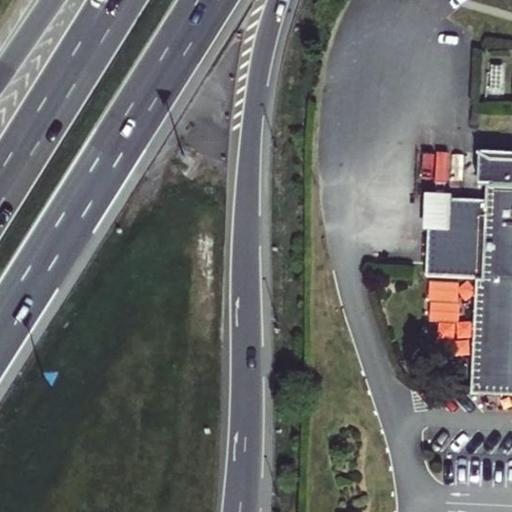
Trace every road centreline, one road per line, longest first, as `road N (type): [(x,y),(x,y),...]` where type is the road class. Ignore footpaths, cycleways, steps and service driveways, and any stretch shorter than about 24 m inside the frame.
road 1 (motorway): [(239,511),(251,116),(277,0)]
road 2 (motorway): [(0,337),(213,0)]
road 3 (motorway): [(116,0),(0,185)]
